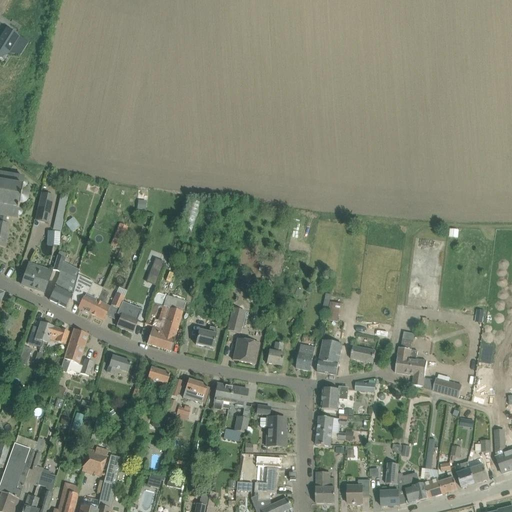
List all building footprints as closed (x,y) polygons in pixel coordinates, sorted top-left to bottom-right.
[(0,57),(4,60),(8,53),(12,48),(12,47),(18,48),(20,48),(23,49),(27,43),(28,44),(29,43),(17,35),(6,28),(0,38),(0,57)] [(0,247),(4,248),(8,224),(5,224),(6,217),(17,219),(17,216),(18,216),(19,216),(20,216),(21,216),(21,215),(22,215),(22,214),(22,213),(22,212),(22,211),(21,211),(21,210),(20,210),(19,209),(19,205),(20,205),(21,205),(22,205),(23,205),(25,204),(26,203),(27,202),(27,201),(28,200),(28,199),(28,198),(28,197),(27,196),(27,195),(26,194),(26,193),(24,193),(23,192),(22,192),(23,187),(24,187),(25,187),(26,186),(26,185),(27,184),(27,183),(26,183),(26,182),(26,181),(25,181),(24,181),(24,180),(24,178),(0,173),(0,215),(1,216),(0,220),(0,247)] [(41,194),(35,221),(48,224),(54,197),(41,194)] [(72,230),(77,226),(73,219),(67,223),(72,230)] [(48,245),(61,246),(61,231),(48,231),(48,245)] [(122,240),(124,234),(117,231),(114,238),(122,240)] [(60,273),(59,279),(55,286),(57,287),(50,301),(65,308),(72,295),(73,296),(76,283),(76,282),(77,279),(63,273),(62,273),(66,259),(58,256),(53,271),(60,273)] [(146,283),(155,286),(160,273),(164,262),(155,259),(151,269),(146,283)] [(42,266),(40,272),(28,268),(22,285),(45,293),(53,270),(42,266)] [(78,309),(91,315),(102,291),(104,286),(94,282),(94,283),(78,275),(77,280),(77,279),(76,282),(76,283),(73,296),(72,300),(80,304),(78,309)] [(294,285),(290,293),(290,294),(299,297),(301,291),(297,289),(298,287),(294,285)] [(102,291),(91,315),(103,321),(110,308),(104,305),(109,295),(102,291)] [(1,301),(4,295),(4,294),(0,292),(0,314),(3,316),(9,304),(1,301)] [(116,308),(121,296),(117,294),(111,306),(116,308)] [(158,295),(155,295),(155,294),(152,304),(169,309),(162,330),(152,327),(147,344),(171,352),(177,335),(176,334),(186,302),(167,296),(166,297),(158,295)] [(217,309),(218,305),(218,303),(212,301),(210,308),(217,309)] [(327,320),(338,322),(341,304),(330,302),(330,304),(327,320)] [(245,311),(232,309),(227,331),(240,334),(245,311)] [(129,310),(127,317),(121,315),(117,327),(134,333),(138,321),(131,319),(134,312),(129,310)] [(475,323),(482,324),(484,312),(477,311),(475,323)] [(41,324),(34,346),(40,348),(36,362),(41,364),(46,347),(53,328),(41,324)] [(53,328),(46,347),(55,350),(58,343),(65,346),(69,333),(60,330),(53,328)] [(213,349),(214,344),(216,335),(215,335),(216,329),(210,328),(208,333),(199,331),(196,345),(213,349)] [(74,330),(65,360),(60,371),(67,374),(71,362),(79,366),(89,335),(74,330)] [(401,347),(412,350),(416,334),(405,331),(401,347)] [(238,339),(233,361),(255,365),(260,344),(238,339)] [(337,376),(338,371),(343,345),(324,341),(318,373),(337,376)] [(282,367),(282,362),(284,355),(281,354),(283,345),(276,343),(274,353),(269,352),(267,364),(282,367)] [(311,372),(312,367),(315,349),(301,346),(297,370),(311,372)] [(26,366),(28,359),(32,350),(24,347),(19,364),(26,366)] [(376,352),(354,347),(351,359),(373,364),(376,352)] [(433,393),(459,400),(463,386),(436,379),(436,381),(425,379),(427,362),(416,360),(418,352),(399,348),(395,373),(414,376),(413,386),(423,388),(433,391),(433,393)] [(112,357),(108,372),(113,374),(115,369),(128,373),(132,362),(112,357)] [(88,377),(91,370),(93,362),(85,359),(80,374),(88,377)] [(151,368),(146,385),(152,386),(154,381),(167,385),(170,374),(151,368)] [(176,379),(173,396),(179,397),(182,380),(176,379)] [(191,392),(205,397),(208,386),(189,380),(184,396),(190,398),(191,392)] [(376,385),(356,383),(355,391),(375,393),(376,385)] [(213,410),(221,412),(221,413),(228,414),(230,404),(233,387),(218,384),(213,410)] [(62,398),(65,391),(63,388),(60,388),(56,386),(53,395),(62,398)] [(236,407),(245,409),(248,390),(233,387),(230,404),(236,405),(236,407)] [(322,410),(338,411),(339,399),(348,400),(349,388),(340,388),(340,391),(324,389),(324,390),(322,410)] [(135,389),(132,400),(138,402),(142,392),(135,389)] [(16,390),(15,392),(14,396),(28,401),(29,395),(16,390)] [(177,402),(170,400),(166,413),(174,415),(177,402)] [(23,414),(25,405),(18,403),(15,411),(23,414)] [(177,415),(188,417),(190,408),(179,406),(177,415)] [(270,416),(271,408),(257,406),(256,414),(270,416)] [(153,428),(171,433),(175,420),(157,415),(153,428)] [(332,433),(339,434),(339,433),(340,425),(347,426),(348,416),(340,415),(339,420),(319,418),(318,432),(332,433)] [(98,442),(105,418),(98,416),(91,440),(98,442)] [(68,426),(70,419),(62,417),(60,425),(68,426)] [(246,433),(249,420),(241,418),(238,432),(246,433)] [(268,418),(268,419),(258,419),(258,428),(268,429),(267,447),(285,448),(285,446),(286,445),(287,440),(285,439),(286,419),(268,418)] [(346,431),(346,435),(345,440),(353,441),(354,435),(354,432),(346,431)] [(316,446),(331,447),(332,433),(318,432),(316,446)] [(502,474),(511,471),(511,452),(506,455),(504,432),(495,432),(496,456),(502,474)] [(162,445),(169,440),(166,435),(158,439),(162,445)] [(33,450),(36,442),(19,436),(16,443),(33,450)] [(37,443),(35,450),(41,452),(44,442),(38,440),(37,443)] [(481,453),(490,453),(491,453),(491,441),(481,441),(481,453)] [(253,454),(253,444),(246,444),(245,453),(253,454)] [(0,468),(3,469),(10,448),(0,445),(0,468)] [(15,511),(35,452),(14,445),(0,485),(0,511),(15,511)] [(401,455),(402,446),(394,445),(393,449),(397,454),(401,455)] [(409,458),(411,447),(404,446),(402,457),(409,458)] [(460,458),(462,448),(454,446),(452,456),(460,458)] [(100,477),(108,452),(97,449),(96,452),(88,450),(82,471),(100,477)] [(434,450),(428,449),(425,469),(431,470),(432,461),(434,450)] [(111,456),(104,483),(115,486),(122,459),(111,456)] [(475,461),(468,463),(475,485),(489,480),(484,466),(481,458),(474,461),(475,461)] [(211,469),(214,464),(208,460),(204,465),(211,469)] [(457,474),(462,489),(475,485),(468,463),(462,465),(455,467),(457,474)] [(393,485),(396,485),(397,485),(398,475),(399,465),(388,464),(386,484),(393,485)] [(447,471),(450,480),(440,483),(439,483),(443,495),(458,490),(454,478),(451,471),(450,464),(441,465),(442,472),(447,471)] [(270,494),(276,494),(278,468),(268,467),(267,484),(266,484),(266,485),(255,484),(255,493),(259,493),(270,494)] [(39,511),(46,511),(54,486),(56,477),(50,475),(51,472),(43,470),(38,486),(46,488),(41,507),(43,507),(41,511),(39,511)] [(433,482),(430,473),(425,472),(424,484),(424,485),(428,499),(428,500),(443,495),(439,483),(440,483),(439,480),(433,482)] [(316,488),(316,504),(335,504),(336,489),(335,483),(335,479),(330,479),(330,473),(317,473),(317,488),(316,488)] [(424,484),(420,485),(417,473),(404,477),(403,474),(398,475),(397,485),(399,485),(399,490),(400,490),(403,489),(407,506),(420,503),(420,502),(428,500),(428,499),(424,485),(424,484)] [(162,481),(156,479),(153,487),(160,489),(162,481)] [(181,489),(182,484),(168,481),(167,487),(181,489)] [(348,486),(348,494),(348,504),(363,504),(363,492),(370,492),(370,481),(359,481),(359,486),(348,486)] [(109,511),(115,486),(104,483),(101,495),(97,511),(98,511),(109,511)] [(73,511),(79,487),(65,484),(58,510),(54,509),(53,511),(73,511)] [(252,485),(237,484),(236,493),(251,494),(252,485)] [(381,493),(382,507),(400,506),(399,490),(399,485),(397,485),(396,485),(393,485),(396,488),(396,492),(389,492),(389,490),(387,488),(383,488),(381,490),(381,493)] [(200,498),(198,505),(206,506),(208,494),(202,493),(201,498),(200,498)] [(284,511),(292,509),(287,499),(271,506),(270,500),(270,494),(259,493),(259,496),(251,499),(256,511),(284,511)] [(80,511),(98,511),(97,511),(101,495),(98,494),(96,502),(84,498),(80,511)] [(22,511),(39,511),(35,510),(39,499),(30,497),(27,508),(24,507),(22,511)] [(214,508),(215,503),(208,501),(205,511),(215,511),(216,508),(214,508)]
